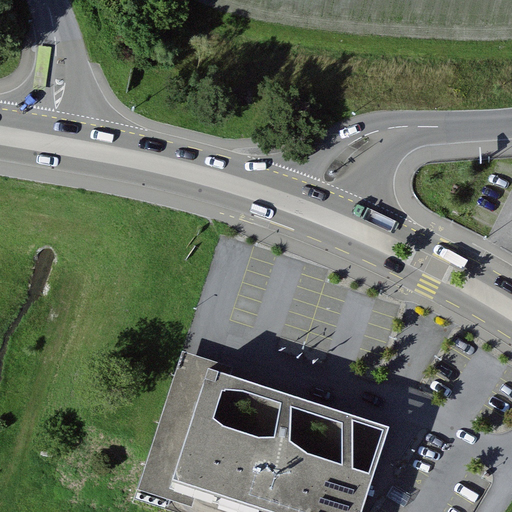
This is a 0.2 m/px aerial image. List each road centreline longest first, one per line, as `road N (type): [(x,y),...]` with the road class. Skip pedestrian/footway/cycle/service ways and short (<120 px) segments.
road 1 (secondary): [(306,210),(215,179),(50,143)]
road 2 (residential): [(511,126),(390,128),(363,137),(306,210)]
road 3 (secondary): [(511,311),(306,210)]
road 4 (residential): [(49,0),(60,68),(50,143)]
